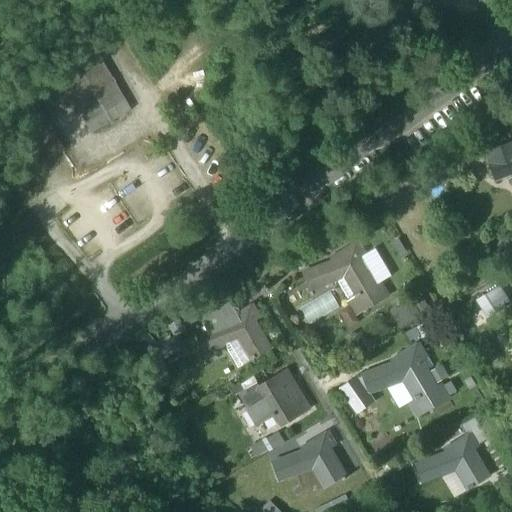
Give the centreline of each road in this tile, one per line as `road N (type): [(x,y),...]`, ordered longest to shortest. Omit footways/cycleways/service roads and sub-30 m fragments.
road 1 (residential): [(129,322),(511,45)]
road 2 (track): [(129,322),(10,178)]
